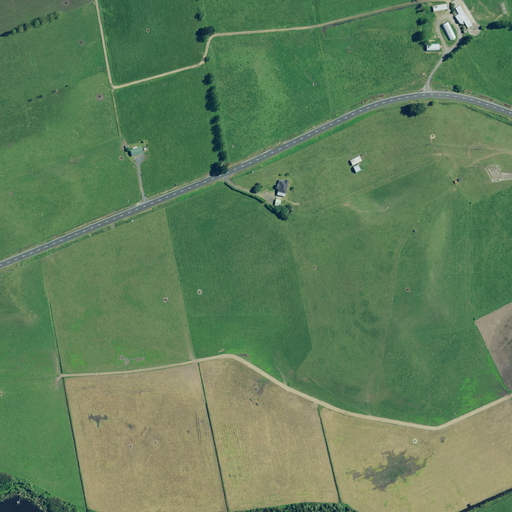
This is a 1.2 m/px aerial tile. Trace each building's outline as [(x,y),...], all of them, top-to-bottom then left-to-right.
[(472,25),(459,6),(455,8),(458,14),(455,16),(461,26),(465,23),(467,28),(472,25)] [(456,37),(448,22),(442,25),(450,40),(456,37)] [(143,152),(141,147),(130,150),(132,156),(143,152)] [(361,161),(359,156),(350,160),(352,165),(361,161)] [(496,168),(495,165),(490,167),(494,177),(500,175),(497,167),(496,168)] [(288,181),(285,180),(285,181),(278,180),(277,185),(276,184),(276,188),(278,189),(277,195),(285,196),(288,181)]
